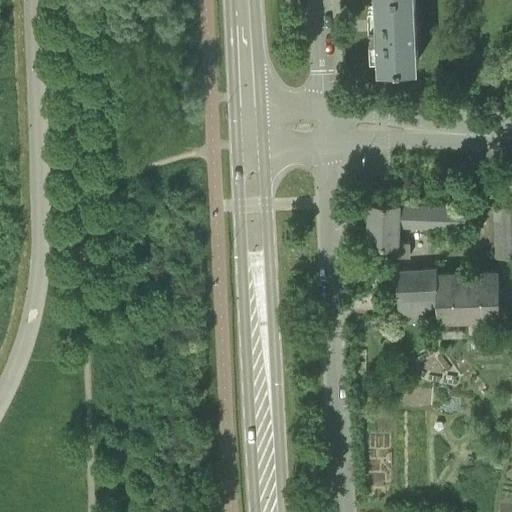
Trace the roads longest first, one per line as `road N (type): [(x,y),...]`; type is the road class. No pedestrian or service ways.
road 1 (residential): [(343,511),(324,143)]
road 2 (secondary): [(269,511),(248,146)]
